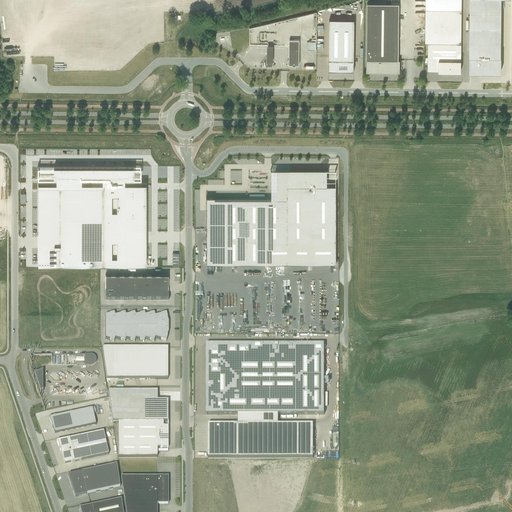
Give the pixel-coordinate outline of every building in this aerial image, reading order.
[(470,0),(469,72),(501,73),(500,0),(470,0)] [(387,73),(387,72),(400,72),(400,71),(401,72),(401,71),(400,71),(400,60),(398,60),(399,4),(367,3),(366,60),(366,72),(386,72),(386,73),(387,73)] [(425,9),(425,43),(428,43),(428,71),(455,71),(461,71),(461,66),(462,10),(425,9)] [(311,29),(314,30),(317,13),(317,12),(279,19),(285,20),(291,19),(292,25),(295,25),(300,24),(300,21),(304,21),(305,15),(306,22),(307,21),(308,18),(308,20),(307,26),(311,27),(311,29)] [(329,59),(329,71),(331,71),(331,70),(352,70),(352,71),(354,71),(354,59),(355,20),(329,19),(329,59)] [(287,61),(287,65),(299,65),(299,40),(289,40),(289,61),(287,61)] [(133,167),(37,167),(37,265),(146,265),(146,183),(124,183),(124,178),(133,178),(133,167)] [(214,197),(206,197),(206,263),(336,263),(336,185),(336,186),(327,186),(327,170),(328,170),(275,170),(276,170),(276,199),(214,199),(214,197)] [(168,275),(105,275),(105,301),(168,301),(168,275)] [(154,317),(154,314),(145,316),(144,314),(135,316),(134,314),(125,316),(125,314),(114,316),(114,314),(105,316),(105,340),(114,342),(114,339),(125,342),(125,340),(134,342),(135,340),(144,342),(145,340),(154,342),(154,339),(166,342),(168,334),(168,322),(166,314),(154,317)] [(324,345),(206,345),(206,415),(324,415),(324,345)] [(168,348),(102,348),(106,380),(150,380),(150,379),(167,380),(167,369),(168,369),(168,348)] [(84,356),(84,365),(91,365),(93,364),(94,363),(95,360),(94,358),(93,356),(91,356),(84,356)] [(39,388),(38,375),(40,375),(40,372),(36,372),(30,374),(30,376),(34,387),(34,389),(35,392),(39,392),(39,388)] [(154,402),(154,392),(157,392),(108,392),(112,422),(113,422),(118,422),(118,458),(157,458),(154,458),(154,448),(168,449),(168,441),(168,431),(167,431),(167,428),(168,428),(168,427),(163,427),(163,422),(167,422),(167,406),(168,406),(168,401),(160,401),(160,402),(154,402)] [(54,434),(96,425),(92,409),(49,418),(54,434)] [(224,425),(208,425),(208,459),(313,459),(313,435),(313,425),(298,425),(284,425),(224,425)] [(108,455),(103,432),(57,442),(59,450),(62,450),(65,464),(71,462),(71,463),(108,455)] [(116,465),(68,476),(75,497),(120,488),(116,465)] [(168,494),(168,477),(121,477),(125,511),(156,511),(157,511),(157,510),(157,505),(157,501),(166,501),(166,494),(168,494)] [(80,511),(122,511),(121,500),(79,509),(80,511)]
